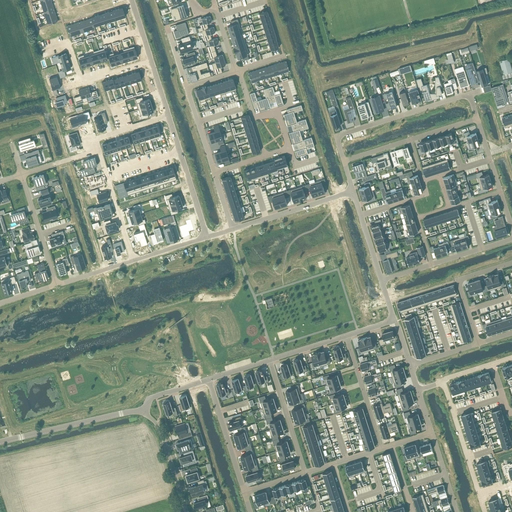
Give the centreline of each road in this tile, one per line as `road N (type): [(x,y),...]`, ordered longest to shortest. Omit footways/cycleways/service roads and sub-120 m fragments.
road 1 (residential): [(238,70),(253,117),(276,113),(289,148),(214,172)]
road 2 (residential): [(469,94),(341,134),(343,161)]
road 3 (unclassified): [(0,442),(142,411)]
road 4 (residential): [(465,451),(441,382),(492,364)]
road 5 (unclassified): [(353,191),(232,229)]
road 6 (residential): [(511,262),(459,280),(478,343)]
